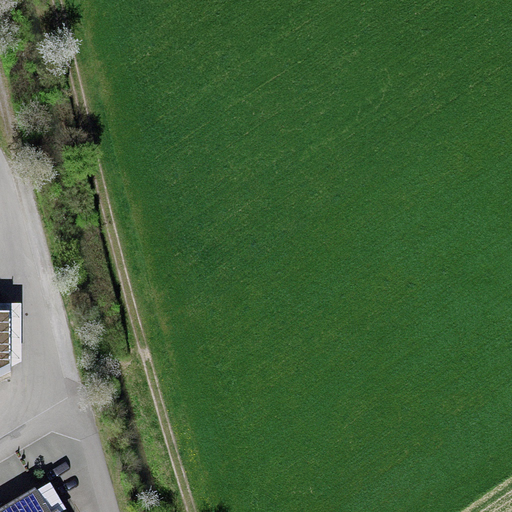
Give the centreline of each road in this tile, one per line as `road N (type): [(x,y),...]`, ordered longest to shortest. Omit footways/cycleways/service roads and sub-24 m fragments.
road 1 (track): [(57,0),(109,223),(191,511)]
road 2 (track): [(30,218),(0,96)]
